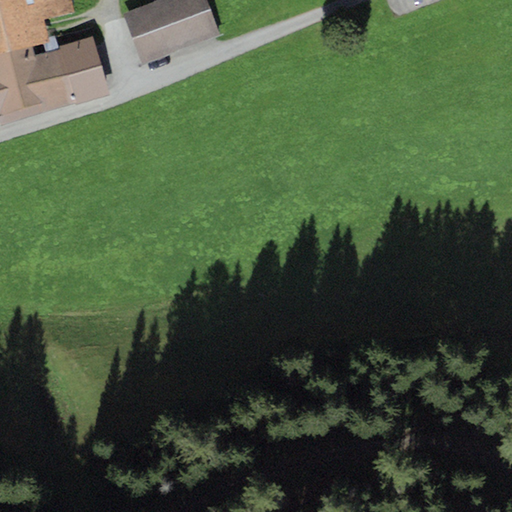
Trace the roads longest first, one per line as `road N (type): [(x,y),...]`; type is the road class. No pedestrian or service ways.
road 1 (track): [(362,0),(131,97),(0,140)]
road 2 (track): [(157,511),(242,479),(407,443),(463,446),(511,465)]
